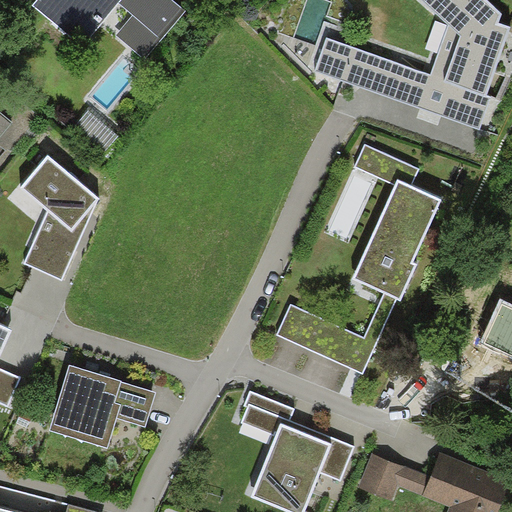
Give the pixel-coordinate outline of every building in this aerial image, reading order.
[(28,0),(27,1),(83,47),(119,3),(133,14),(116,36),(145,60),(186,10),(174,0),(28,0)] [(502,14),(486,0),(422,0),(449,24),(431,73),(327,36),(315,70),(480,127),(492,96),(487,94),(510,27),(499,23),(502,14)] [(0,136),(12,123),(0,113),(0,136)] [(419,169),(364,143),(354,166),(396,185),(352,279),(383,294),(364,337),(290,304),(277,335),(363,373),(396,299),(401,302),(417,268),(411,265),(440,201),(410,188),(419,169)] [(99,199),(48,155),(21,188),(48,210),(24,262),(63,280),(99,199)] [(511,304),(502,300),(481,343),(511,357),(511,304)] [(0,357),(12,331),(0,325),(0,402),(7,406),(20,376),(0,367),(0,357)] [(121,381),(69,364),(49,430),(107,448),(117,418),(145,427),(156,393),(121,382),(121,381)] [(295,409),(250,390),(244,405),(247,407),(241,422),(276,436),(252,496),(290,511),(304,511),(321,472),(340,480),(354,446),(290,420),(295,409)] [(35,412),(22,407),(18,416),(31,421),(35,412)] [(423,496),(431,476),(373,453),(359,487),(393,501),(399,486),(423,496)] [(498,511),(511,481),(440,453),(431,476),(423,496),(423,497),(449,507),(447,511),(498,511)]
